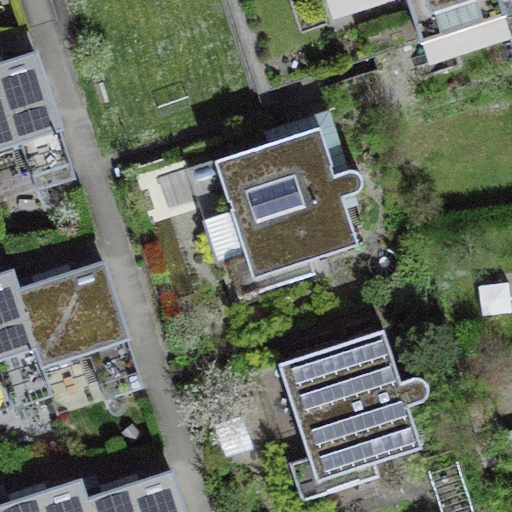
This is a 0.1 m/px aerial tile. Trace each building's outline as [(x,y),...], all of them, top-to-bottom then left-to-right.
[(290,0),(300,32),(385,6),(404,69),(489,43),(475,0),(290,0)] [(0,158),(56,141),(31,63),(0,73),(0,158)] [(313,131),(204,166),(244,289),(356,253),(341,208),(354,203),(349,188),(344,175),(329,180),(313,131)] [(37,353),(44,374),(125,348),(101,275),(20,300),(37,353)] [(0,364),(37,353),(20,300),(13,279),(0,282),(0,364)] [(369,338),(266,372),(301,485),(403,452),(393,416),(405,410),(413,398),(408,387),(400,387),(386,391),(369,338)] [(85,511),(178,511),(168,482),(85,509),(85,511)] [(85,511),(85,509),(78,490),(9,511),(85,511)]
